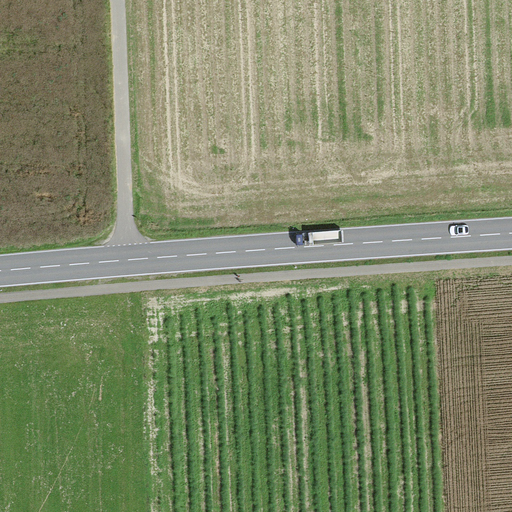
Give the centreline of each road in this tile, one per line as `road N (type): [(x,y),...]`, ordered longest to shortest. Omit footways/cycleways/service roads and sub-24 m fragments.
road 1 (primary): [(511,239),(0,271)]
road 2 (track): [(128,260),(117,0)]
